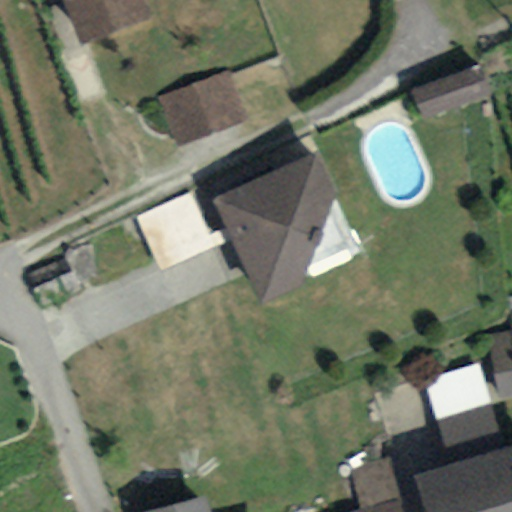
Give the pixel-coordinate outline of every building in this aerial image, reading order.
[(66,0),(81,38),(149,14),(144,0),(66,0)] [(478,57),(408,84),(420,116),(490,89),(478,57)] [(230,69),(157,94),(173,141),(246,116),(230,69)] [(335,187),(315,143),(208,191),(258,301),(304,280),(335,187)] [(432,379),(446,439),(498,427),(484,367),(432,379)] [(511,511),(511,440),(415,470),(427,511),(511,511)] [(357,505),(329,511),(402,511),(387,457),(346,469),(357,505)] [(209,511),(204,490),(135,508),(135,511),(209,511)]
